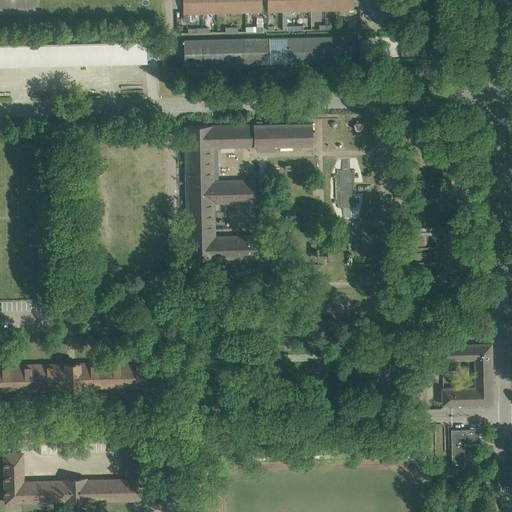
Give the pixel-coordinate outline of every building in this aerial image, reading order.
[(198,13),(197,0),(182,0),(183,14),(198,13)] [(197,0),(198,13),(214,13),(213,0),(197,0)] [(213,0),(214,13),(230,13),(229,0),(213,0)] [(246,12),(245,0),(229,0),(230,13),(246,12)] [(261,12),(261,0),(245,0),(246,12),(261,12)] [(281,0),(266,0),(267,12),(281,11),(281,0)] [(281,0),(281,11),(296,11),(295,0),(281,0)] [(310,11),(309,0),(295,0),(296,11),(310,11)] [(309,0),(310,11),(324,10),(324,0),(309,0)] [(338,0),(324,0),(324,10),(339,10),(338,0)] [(338,0),(339,10),(353,10),(352,0),(338,0)] [(296,25),(286,26),(286,22),(282,22),(282,30),(296,30),(296,25)] [(354,36),(265,38),(266,64),(355,62),(354,36)] [(266,64),(265,38),(183,40),(184,66),(266,64)] [(256,236),(216,237),(215,204),(223,203),(223,207),(235,206),(235,203),(255,203),(255,179),(218,180),(218,148),(221,148),(221,152),(234,152),(234,148),(253,148),(253,147),(256,147),(256,151),(276,151),(276,146),(312,146),(311,124),(211,126),(211,125),(186,126),(188,259),(213,259),(213,258),(256,257),(256,236)] [(335,318),(312,319),(313,334),(336,333),(335,318)] [(442,360),(476,359),(476,388),(443,389),(443,405),(493,403),(491,344),(442,346),(442,360)] [(64,363),(64,364),(0,365),(0,390),(64,389),(64,390),(72,390),(80,389),(161,387),(160,361),(79,364),(79,363),(71,363),(64,363)] [(451,429),(451,431),(452,468),(465,468),(465,443),(480,442),(479,429),(451,429)] [(64,502),(71,502),(86,501),(145,499),(143,450),(125,450),(125,479),(85,480),(85,478),(78,479),(63,479),(63,481),(23,482),(22,453),(4,454),(5,503),(64,501),(64,502)]
